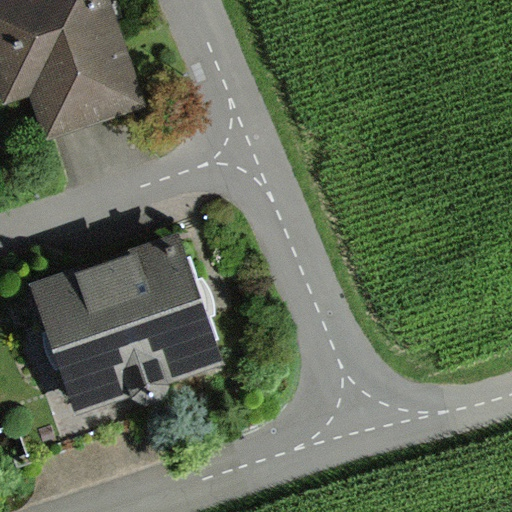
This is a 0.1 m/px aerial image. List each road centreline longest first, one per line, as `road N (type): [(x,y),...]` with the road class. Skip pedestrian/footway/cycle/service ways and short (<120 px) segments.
road 1 (residential): [(250,146),(369,421)]
road 2 (residential): [(107,511),(369,421)]
road 3 (residential): [(0,236),(250,146)]
road 4 (residential): [(195,0),(250,146)]
road 5 (residential): [(369,421),(511,375)]
